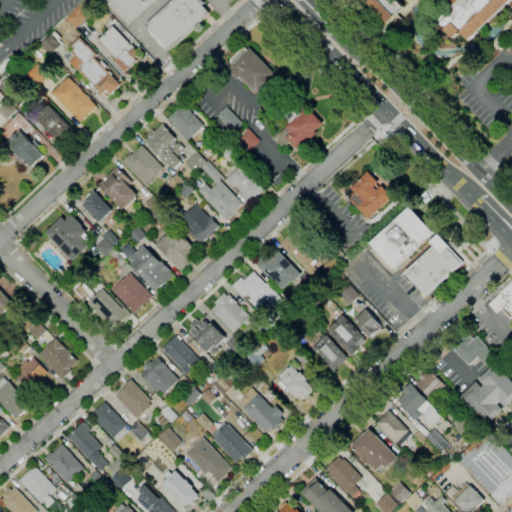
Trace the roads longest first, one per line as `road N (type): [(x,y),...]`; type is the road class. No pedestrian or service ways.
road 1 (residential): [(387,107),(0,468)]
road 2 (residential): [(511,253),(231,511)]
road 3 (residential): [(257,0),(0,243)]
road 4 (primary): [(284,0),(475,201)]
road 5 (primary): [(511,208),(346,36)]
road 6 (residential): [(114,364),(0,247)]
